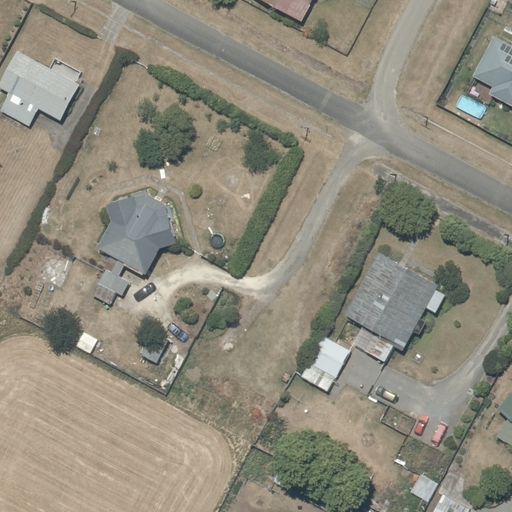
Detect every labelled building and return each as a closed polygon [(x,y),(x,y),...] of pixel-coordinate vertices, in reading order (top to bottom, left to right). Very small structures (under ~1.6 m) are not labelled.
[(269,0),(308,20),(318,0),(269,0)] [(511,42),(498,36),(469,93),(490,103),(495,94),(511,102),(511,42)] [(84,84),(21,51),(3,86),(12,91),(2,109),(32,125),(42,106),(66,119),(84,84)] [(173,209),(151,195),(147,203),(144,197),(115,203),(118,220),(102,245),(151,275),(168,248),(183,246),(180,215),(169,216),(173,209)] [(349,313),(367,322),(357,340),(395,360),(404,342),(410,345),(432,304),(442,310),(453,290),(382,252),(349,313)] [(133,281),(109,267),(94,293),(133,316),(140,303),(125,294),(133,281)] [(353,349),(326,334),(303,375),(330,390),(353,349)] [(511,396),(503,407),(511,415),(511,416),(494,437),(511,452),(511,396)]
